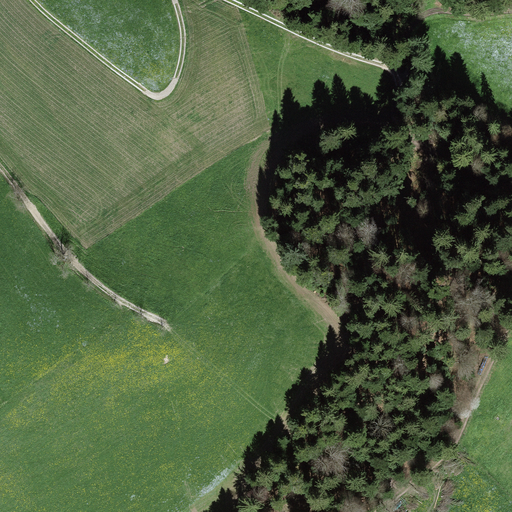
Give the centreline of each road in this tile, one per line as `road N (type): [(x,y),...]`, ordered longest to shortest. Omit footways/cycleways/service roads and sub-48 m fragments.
road 1 (track): [(34,0),(155,95),(173,87),(181,62),(175,0)]
road 2 (track): [(511,317),(452,445),(372,511)]
road 3 (track): [(511,6),(438,8),(414,19),(405,33),(409,54),(395,134)]
road 4 (track): [(228,0),(386,67),(401,89)]
